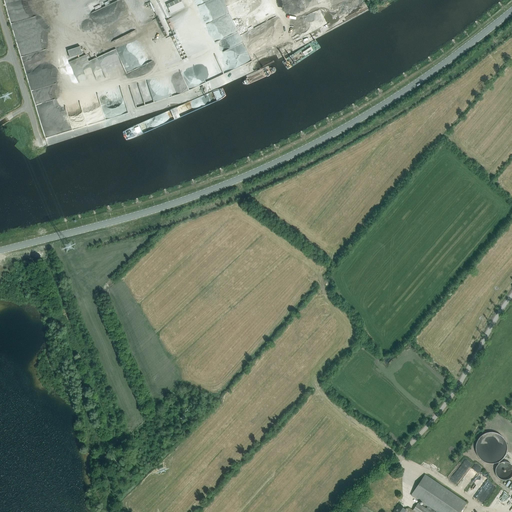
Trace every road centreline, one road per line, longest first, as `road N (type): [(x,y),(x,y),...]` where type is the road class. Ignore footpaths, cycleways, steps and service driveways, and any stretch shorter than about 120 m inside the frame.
road 1 (unclassified): [(511,10),(398,95),(266,166),(141,213),(0,250)]
road 2 (unclassified): [(334,511),(445,397),(511,288)]
road 3 (unknown): [(108,511),(107,423),(40,240)]
